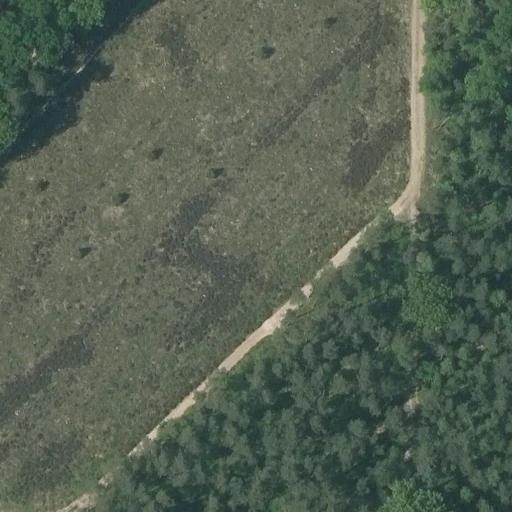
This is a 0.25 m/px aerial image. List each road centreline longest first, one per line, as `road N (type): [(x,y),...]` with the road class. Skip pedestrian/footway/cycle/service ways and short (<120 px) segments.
road 1 (track): [(66,511),(413,195)]
road 2 (track): [(404,511),(413,195)]
road 3 (track): [(413,195),(420,0)]
